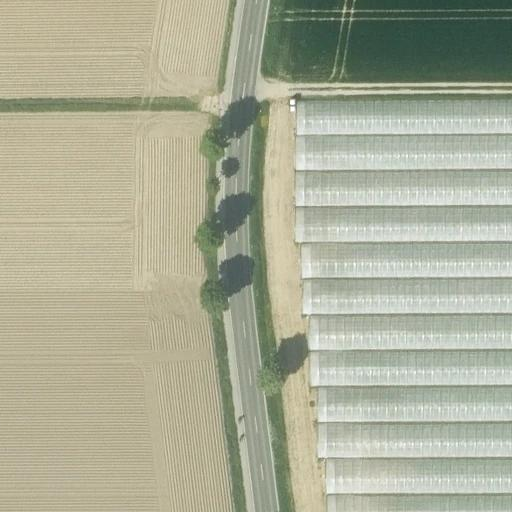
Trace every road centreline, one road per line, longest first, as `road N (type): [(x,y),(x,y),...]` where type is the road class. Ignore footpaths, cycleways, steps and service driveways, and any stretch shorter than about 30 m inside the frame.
road 1 (secondary): [(257,0),(235,189),(266,511)]
road 2 (track): [(226,90),(511,91)]
